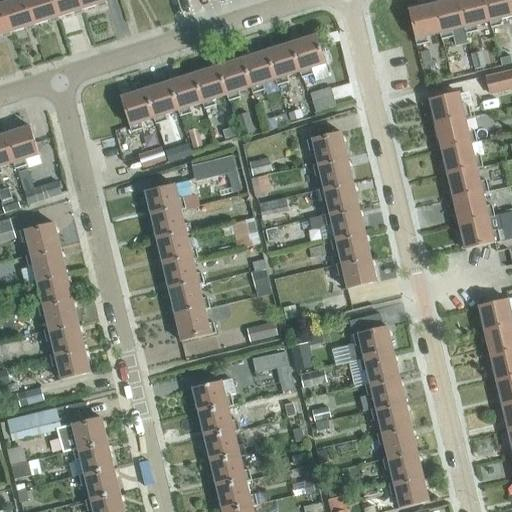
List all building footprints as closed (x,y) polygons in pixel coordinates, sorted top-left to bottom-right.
[(0,36),(11,33),(0,0),(1,5),(0,5),(0,36)] [(35,26),(26,0),(0,0),(11,33),(35,26)] [(59,18),(53,0),(26,0),(35,26),(59,18)] [(83,10),(79,0),(53,0),(59,18),(83,10)] [(79,0),(83,10),(107,3),(106,0),(79,0)] [(467,34),(458,0),(451,0),(434,4),(442,40),(454,37),(453,31),(465,28),(467,34)] [(492,28),(485,0),(458,0),(467,34),(479,31),(477,25),(490,22),(492,28)] [(511,3),(511,0),(485,0),(492,28),(504,25),(502,19),(511,17),(511,3)] [(442,40),(434,4),(409,10),(417,46),(429,43),(428,37),(441,34),(442,40)] [(317,35),(292,43),(303,78),(314,75),(312,69),(326,64),(317,35)] [(303,78),(292,43),(268,51),(279,86),(289,82),(288,77),(300,73),(302,78),(303,78)] [(279,86),(268,51),(243,59),(254,94),(265,90),(263,84),(276,80),(278,86),(279,86)] [(423,64),(431,63),(428,51),(420,53),(423,64)] [(472,54),(476,70),(484,68),(480,52),(472,54)] [(505,57),(501,58),(503,66),(511,63),(511,57),(511,55),(505,57)] [(254,94),(243,59),(219,67),(230,101),(241,98),(239,92),(252,88),(253,94),(254,94)] [(230,101),(219,67),(194,74),(205,109),(216,106),(215,100),(227,96),(229,102),(230,101)] [(511,90),(511,70),(486,77),(490,95),(511,90)] [(205,109),(194,74),(170,82),(181,117),(192,113),(190,108),(203,104),(205,109)] [(181,117),(170,82),(145,90),(156,125),(168,121),(166,115),(179,111),(180,117),(181,117)] [(337,107),(331,87),(310,94),(316,114),(337,107)] [(156,125),(145,90),(121,98),(132,133),(143,129),(142,123),(154,119),(156,125)] [(471,116),(469,106),(473,105),(470,92),(460,94),(459,93),(430,100),(435,125),(471,116)] [(303,118),(300,110),(287,114),(290,122),(303,118)] [(242,137),(254,133),(248,114),(235,117),(242,137)] [(275,118),(277,126),(289,122),(286,114),(275,118)] [(471,117),(471,116),(435,125),(441,150),(477,142),(474,131),(469,133),(465,119),(471,117)] [(30,126),(6,134),(17,169),(27,165),(25,160),(39,155),(30,126)] [(223,132),(225,139),(237,136),(234,128),(223,132)] [(199,148),(195,130),(189,132),(194,149),(199,148)] [(315,151),(318,165),(348,158),(342,133),(307,141),(310,152),(315,151)] [(17,169),(6,134),(0,135),(0,174),(3,173),(1,167),(14,163),(15,169),(17,169)] [(503,151),(481,157),(480,156),(475,157),(471,144),(477,142),(441,150),(447,175),(483,166),(505,160),(503,151)] [(180,158),(175,145),(164,148),(168,162),(180,158)] [(167,161),(162,148),(139,155),(143,168),(167,161)] [(237,172),(233,156),(192,167),(196,182),(220,176),(237,172)] [(249,163),(252,176),(272,172),(269,158),(249,163)] [(354,183),(348,158),(318,165),(313,166),(316,177),(321,176),(324,189),(319,191),(354,183)] [(483,167),(483,166),(447,175),(453,200),(489,192),(486,181),(480,182),(477,168),(483,167)] [(279,182),(291,179),(288,169),(277,172),(279,182)] [(24,190),(33,188),(30,177),(21,179),(24,190)] [(54,197),(49,183),(33,188),(24,190),(28,205),(54,197)] [(360,208),(354,183),(319,191),(321,202),(327,200),(330,214),(325,215),(325,216),(360,208)] [(145,192),(151,217),(186,209),(184,198),(179,200),(175,185),(145,192)] [(489,192),(453,200),(459,225),(495,217),(492,206),(486,207),(483,193),(489,192)] [(2,203),(5,214),(20,209),(17,198),(2,203)] [(279,213),(276,201),(257,205),(260,218),(279,213)] [(365,233),(360,208),(325,216),(327,226),(332,225),(336,239),(331,240),(331,241),(365,233)] [(186,209),(151,217),(157,242),(192,234),(190,223),(185,224),(181,211),(186,209)] [(495,217),(459,225),(465,250),(501,242),(498,230),(492,231),(489,218),(495,217)] [(0,243),(17,239),(11,220),(0,223),(0,243)] [(61,248),(55,223),(21,231),(23,243),(28,241),(32,255),(26,257),(61,248)] [(236,237),(239,249),(259,244),(257,232),(236,237)] [(371,258),(365,233),(331,241),(333,251),(338,250),(341,264),(336,265),(337,266),(371,258)] [(192,234),(157,242),(164,267),(198,259),(196,248),(191,249),(187,235),(192,234)] [(326,254),(324,245),(309,248),(311,257),(326,254)] [(67,273),(61,248),(26,257),(28,268),(34,266),(37,280),(32,281),(32,282),(67,273)] [(377,283),(371,258),(337,266),(339,276),(344,275),(348,290),(377,283)] [(198,259),(164,267),(170,292),(204,284),(202,273),(197,274),(193,260),(198,259)] [(265,269),(267,269),(265,260),(263,261),(253,263),(255,271),(265,269)] [(73,298),(67,273),(32,282),(34,292),(40,291),(43,305),(38,306),(38,307),(73,298)] [(204,284),(170,292),(176,317),(205,310),(210,309),(208,298),(203,299),(199,285),(204,284)] [(270,289),(256,292),(257,297),(271,294),(270,289)] [(79,323),(73,298),(38,307),(40,317),(46,316),(49,330),(44,331),(44,332),(79,323)] [(511,325),(511,299),(479,307),(485,332),(511,325)] [(298,318),(295,306),(283,309),(286,320),(298,318)] [(32,319),(30,309),(18,312),(20,321),(32,319)] [(209,324),(205,310),(176,317),(182,342),(216,334),(214,323),(209,324)] [(394,352),(388,327),(377,330),(374,316),(350,321),(356,346),(361,345),(364,359),(359,360),(394,352)] [(278,336),(275,322),(247,329),(250,342),(278,336)] [(85,348),(79,323),(44,332),(46,342),(52,341),(55,355),(50,356),(50,357),(85,348)] [(511,325),(485,332),(490,357),(511,352),(511,325)] [(314,367),(309,343),(291,347),(294,358),(297,371),(314,367)] [(91,373),(85,348),(50,357),(53,367),(58,366),(61,381),(91,373)] [(400,377),(394,352),(359,360),(362,371),(367,370),(370,384),(365,385),(400,377)] [(511,352),(490,357),(496,382),(511,378),(511,352)] [(286,353),(253,361),(256,374),(276,370),(288,367),(290,366),(286,353)] [(0,385),(10,383),(7,371),(0,372),(0,385)] [(323,371),(300,376),(303,389),(326,383),(323,371)] [(406,402),(400,377),(365,385),(367,396),(373,394),(376,409),(371,410),(406,402)] [(511,378),(496,382),(502,407),(511,404),(511,378)] [(234,405),(231,396),(237,394),(233,379),(193,389),(199,414),(234,405)] [(291,380),(279,383),(281,392),(293,389),(291,380)] [(45,401),(41,388),(25,392),(28,405),(45,401)] [(412,427),(406,402),(371,410),(373,420),(378,419),(382,434),(377,435),(412,427)] [(298,417),(295,404),(285,406),(288,420),(298,417)] [(511,404),(502,407),(508,432),(511,431),(511,404)] [(234,406),(234,405),(199,414),(205,439),(240,430),(237,421),(232,422),(229,407),(234,406)] [(331,419),(328,408),(312,412),(314,423),(331,419)] [(48,431),(44,415),(3,425),(6,439),(12,438),(12,440),(48,431)] [(75,436),(78,450),(108,443),(102,418),(67,426),(70,437),(75,436)] [(329,428),(327,420),(315,423),(317,431),(329,428)] [(418,452),(412,427),(377,435),(379,445),(384,444),(388,459),(383,460),(418,452)] [(240,431),(240,430),(205,439),(211,464),(246,455),(243,445),(238,447),(235,432),(240,431)] [(294,432),(297,443),(305,441),(302,430),(294,432)] [(114,468),(108,443),(78,450),(73,451),(76,462),(81,461),(84,475),(79,476),(114,468)] [(8,451),(11,467),(12,466),(27,463),(24,450),(20,448),(8,451)] [(320,465),(328,463),(325,451),(317,453),(320,465)] [(424,477),(418,452),(383,460),(385,470),(390,469),(394,483),(389,485),(424,477)] [(246,456),(246,455),(211,464),(217,489),(247,481),(247,482),(252,481),(249,470),(244,471),(241,457),(246,456)] [(294,466),(306,464),(304,455),(292,458),(294,466)] [(11,467),(15,480),(32,476),(29,463),(12,467),(11,467)] [(120,493),(114,468),(79,476),(82,487),(87,486),(90,499),(85,501),(120,493)] [(430,502),(424,477),(389,485),(391,495),(396,494),(400,509),(430,502)] [(258,505),(255,495),(250,496),(247,482),(247,481),(217,489),(222,511),(229,511),(253,506),(253,507),(258,505)] [(312,481),(301,484),(303,496),(315,493),(312,481)] [(330,498),(342,496),(340,488),(328,491),(330,498)] [(18,492),(17,492),(20,503),(21,503),(28,502),(25,490),(18,492)] [(124,511),(120,493),(85,501),(88,511),(93,510),(93,511),(124,511)] [(85,501),(71,505),(72,511),(86,511),(88,511),(85,501)]
